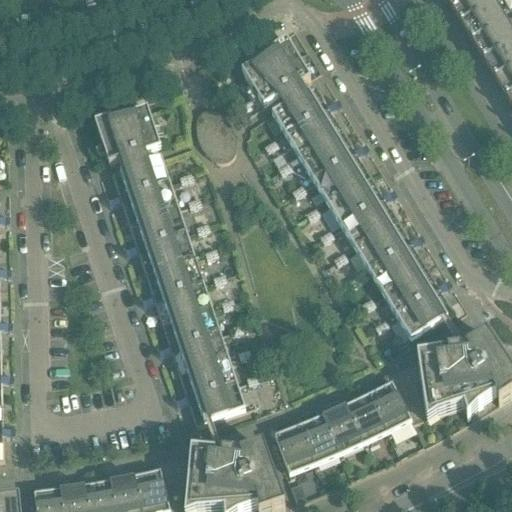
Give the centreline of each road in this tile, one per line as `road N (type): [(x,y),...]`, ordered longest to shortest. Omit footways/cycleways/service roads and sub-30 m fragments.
road 1 (residential): [(49,101),(151,410),(54,436),(43,431),(28,105)]
road 2 (residential): [(286,5),(314,23),(461,269),(511,293)]
road 3 (tertiary): [(345,0),(511,265)]
road 4 (residential): [(49,101),(182,63),(286,5)]
road 5 (tertiary): [(511,211),(380,0)]
road 6 (residential): [(140,0),(0,38)]
road 7 (tertiary): [(511,448),(397,511)]
